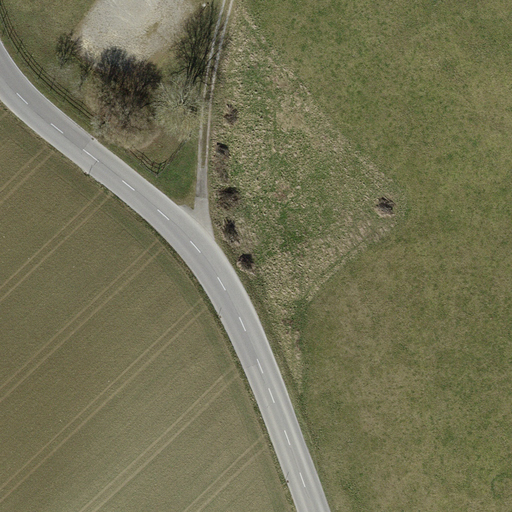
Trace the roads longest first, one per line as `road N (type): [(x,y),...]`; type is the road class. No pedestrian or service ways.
road 1 (tertiary): [(0,68),(25,101),(204,252),(239,309),(317,511)]
road 2 (track): [(204,252),(204,139),(228,0)]
